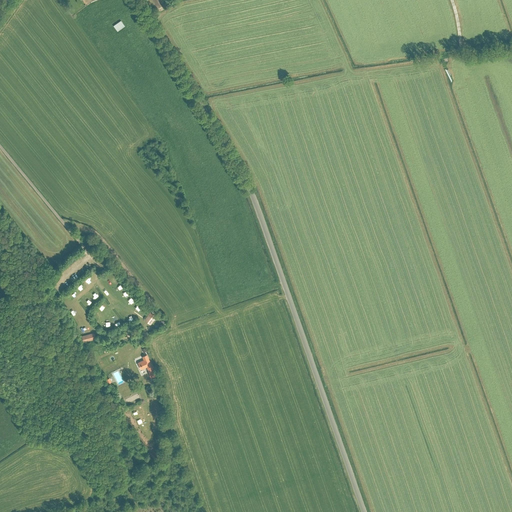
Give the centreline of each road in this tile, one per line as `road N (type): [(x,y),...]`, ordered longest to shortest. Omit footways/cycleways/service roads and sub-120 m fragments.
road 1 (unclassified): [(364,511),(252,192),(138,0)]
road 2 (track): [(0,145),(98,265),(93,279),(141,316)]
